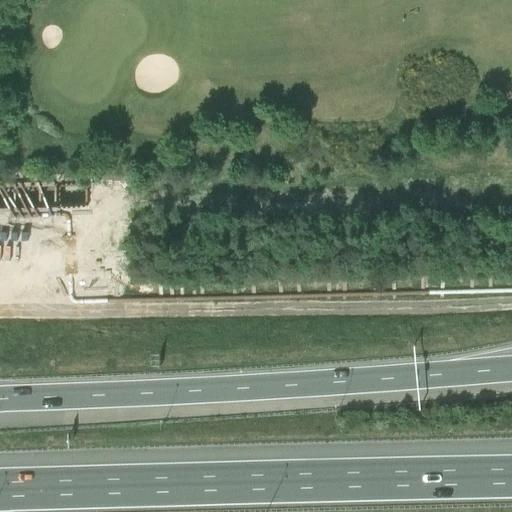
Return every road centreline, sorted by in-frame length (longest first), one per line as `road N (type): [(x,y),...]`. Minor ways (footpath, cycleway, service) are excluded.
road 1 (trunk): [(511,368),(0,399)]
road 2 (motorway): [(511,479),(0,490)]
road 3 (track): [(0,310),(511,304)]
